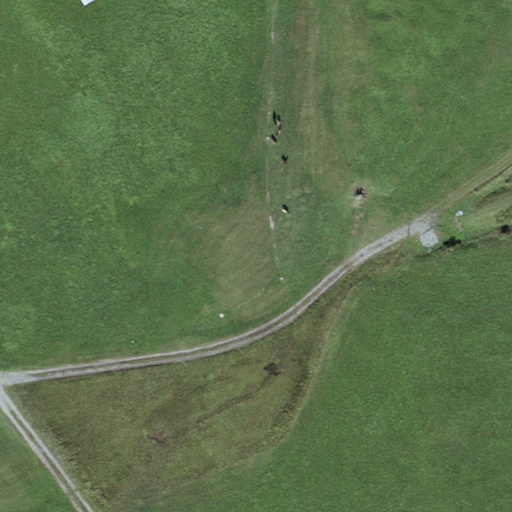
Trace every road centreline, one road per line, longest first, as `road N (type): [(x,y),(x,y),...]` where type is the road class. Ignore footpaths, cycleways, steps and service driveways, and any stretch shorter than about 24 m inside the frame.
road 1 (track): [(0,386),(203,354),(271,331),(373,253),(511,164)]
road 2 (track): [(0,394),(86,511)]
